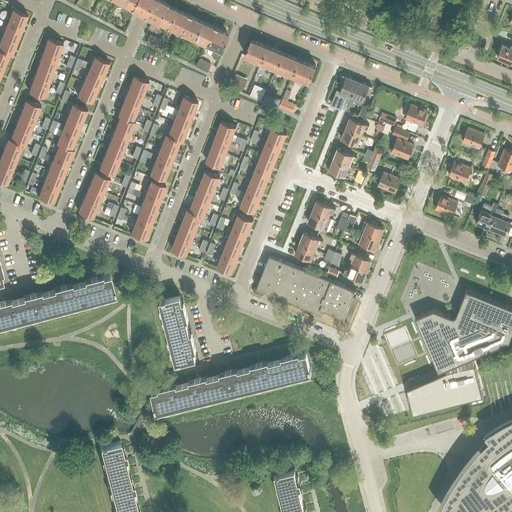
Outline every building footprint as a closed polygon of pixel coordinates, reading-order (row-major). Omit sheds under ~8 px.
[(119,0),(118,2),(128,7),(127,8),(130,10),(131,8),(143,15),(144,15),(152,0),(119,0)] [(166,4),(167,3),(160,0),(152,0),(144,15),(157,22),(157,21),(167,26),(175,8),(166,4)] [(13,8),(7,22),(22,28),(28,14),(13,8)] [(186,14),(175,8),(167,26),(178,31),(177,33),(179,34),(180,32),(193,38),(196,32),(201,21),(191,16),(191,15),(186,13),(186,14)] [(441,18),(435,15),(433,15),(429,25),(436,28),(437,28),(441,18)] [(212,26),(201,21),(196,32),(193,38),(204,43),(203,45),(205,46),(206,44),(219,50),(228,33),(217,28),(212,25),(212,26)] [(7,22),(2,35),(17,41),(22,28),(7,22)] [(150,34),(146,42),(157,47),(161,40),(160,40),(150,34)] [(0,40),(0,49),(10,53),(9,54),(12,54),(17,41),(2,35),(0,40)] [(58,56),(63,43),(48,38),(48,37),(43,51),(58,56)] [(245,54),(253,58),(259,60),(258,62),(260,63),(261,61),(277,68),(283,52),(270,46),(271,45),(265,43),(265,44),(252,38),(245,54)] [(511,46),(510,46),(510,48),(502,45),(497,57),(511,63),(511,46)] [(0,64),(4,66),(9,54),(10,53),(0,49),(0,64)] [(53,70),(58,56),(43,51),(38,64),(53,70)] [(297,57),(283,52),(277,68),(293,74),(292,76),(294,78),(295,75),(309,81),(316,65),(302,59),(297,56),(297,57)] [(89,69),(103,75),(109,62),(94,56),(89,69)] [(199,58),(195,66),(207,72),(211,64),(199,58)] [(48,83),(53,70),(38,64),(34,78),(48,83)] [(89,69),(83,82),(97,88),(103,75),(89,69)] [(331,103),(338,106),(345,109),(357,80),(343,74),(343,75),(340,83),(343,84),(340,90),(337,88),(331,103)] [(128,88),(143,94),(148,81),(134,75),(128,88)] [(48,83),(34,78),(29,91),(44,97),(48,83)] [(246,83),(234,78),(231,87),(242,92),(246,83)] [(372,86),(357,80),(345,109),(352,112),(357,98),(363,101),(366,93),(368,94),(371,87),(372,87),(372,86)] [(83,82),(77,95),(92,101),(97,88),(83,82)] [(123,101),(138,107),(143,94),(128,88),(123,101)] [(261,100),(264,93),(253,88),(250,95),(261,100)] [(183,95),(178,109),(192,114),(198,101),(183,95)] [(20,113),(35,119),(41,105),(26,100),(20,113)] [(282,101),(280,106),(286,108),(291,110),(291,109),(293,104),(288,102),(286,101),(283,100),(282,101)] [(120,116),(120,115),(132,120),(133,120),(138,107),(123,101),(118,115),(120,116)] [(67,116),(82,122),(87,109),(73,103),(67,116)] [(422,124),(428,110),(411,103),(405,118),(422,124)] [(369,108),(369,107),(363,105),(359,115),(365,118),(369,108)] [(172,122),(187,128),(192,114),(178,109),(172,122)] [(15,126),(30,132),(35,119),(20,113),(15,126)] [(394,124),(396,118),(382,113),(378,123),(384,125),(386,121),(394,124)] [(120,116),(115,128),(130,134),(135,121),(133,120),(132,120),(120,115),(120,116)] [(62,129),(77,135),(82,122),(67,116),(62,129)] [(346,127),(359,133),(361,127),(367,129),(369,125),(363,122),(364,120),(357,117),(356,120),(350,117),(346,127)] [(231,140),(236,126),(221,121),(216,134),(231,140)] [(167,134),(167,135),(180,140),(182,141),(187,128),(172,122),(167,134)] [(384,125),(378,123),(376,128),(382,131),(384,125)] [(30,132),(15,126),(10,139),(23,144),(22,145),(25,146),(30,132)] [(395,126),(392,133),(407,139),(410,132),(395,126)] [(287,133),(272,127),(267,140),(281,146),(287,133)] [(357,139),(359,133),(346,127),(341,138),(348,141),(347,143),(354,146),(355,144),(360,146),(362,141),(357,139)] [(485,133),(480,131),(468,127),(462,141),(479,147),(485,133)] [(124,147),(130,134),(115,128),(110,141),(124,147)] [(59,144),(59,143),(71,148),(72,148),(77,135),(62,129),(57,143),(59,144)] [(160,147),(175,153),(180,140),(167,135),(167,134),(165,133),(160,147)] [(216,134),(211,147),(226,153),(231,140),(216,134)] [(408,158),(414,144),(397,137),(392,151),(408,158)] [(3,151),(17,157),(22,145),(23,144),(10,139),(8,138),(3,151)] [(267,140),(261,153),(276,159),(281,146),(267,140)] [(104,154),(119,160),(124,147),(110,141),(104,154)] [(54,156),(68,162),(74,149),(72,148),(71,148),(59,143),(59,144),(54,156)] [(169,166),(175,153),(160,147),(155,160),(169,166)] [(211,147),(206,161),(221,167),(226,153),(211,147)] [(333,159),(346,164),(349,159),(354,161),(356,156),(351,154),(351,151),(345,148),(344,151),(337,148),(333,159)] [(374,151),(367,148),(365,154),(372,156),(373,155),(375,151),(374,151)] [(511,169),(511,150),(505,148),(498,164),(511,169)] [(491,164),(495,151),(489,149),(484,161),(491,164)] [(3,151),(0,157),(0,165),(12,170),(17,157),(3,151)] [(261,153),(256,166),(271,172),(276,159),(261,153)] [(99,168),(114,174),(119,160),(104,154),(99,168)] [(370,162),(372,156),(365,154),(363,159),(370,162)] [(379,158),(373,155),(372,156),(370,162),(368,167),(374,170),(379,158)] [(49,169),(63,175),(68,162),(54,156),(49,169)] [(346,164),(333,159),(328,170),(335,172),(334,174),(341,177),(342,175),(347,177),(349,172),(344,170),(346,164)] [(149,174),(164,179),(169,166),(155,160),(149,174)] [(466,181),(471,167),(455,160),(449,175),(466,181)] [(7,183),(12,170),(0,165),(0,180),(7,184),(7,183)] [(256,166),(251,179),(265,185),(271,172),(256,166)] [(43,183),(58,188),(63,175),(49,169),(43,183)] [(355,180),(356,180),(362,183),(366,172),(359,169),(355,180)] [(220,176),(205,170),(200,183),(215,189),(220,176)] [(95,171),(89,184),(104,191),(110,178),(95,171)] [(395,192),(401,177),(384,171),(378,185),(395,192)] [(486,171),(481,184),(489,186),(494,174),(486,171)] [(160,198),(165,185),(151,179),(146,193),(160,198)] [(251,179),(245,192),(260,198),(265,185),(251,179)] [(38,195),(38,196),(53,202),(58,188),(43,183),(38,195)] [(195,196),(209,202),(215,189),(200,183),(195,196)] [(104,191),(89,184),(84,197),(98,204),(104,191)] [(245,192),(240,206),(255,212),(260,198),(245,192)] [(160,198),(146,193),(141,206),(155,212),(160,198)] [(477,197),(467,193),(464,200),(474,204),(477,197)] [(452,215),(458,201),(441,194),(435,208),(452,215)] [(190,209),(190,210),(202,214),(202,215),(204,216),(209,202),(195,196),(190,209)] [(84,197),(78,211),(92,217),(98,204),(84,197)] [(312,211),(328,217),(330,212),(333,213),(335,208),(329,206),(330,203),(324,201),(323,203),(316,200),(312,211)] [(481,209),(480,214),(478,217),(477,222),(476,222),(480,223),(489,227),(494,215),(497,208),(498,204),(496,203),(494,203),(493,206),(484,203),(481,209)] [(155,212),(141,206),(136,219),(150,225),(155,212)] [(190,209),(187,208),(182,222),(197,228),(202,215),(202,214),(190,210),(190,209)] [(497,208),(494,215),(489,227),(505,234),(511,221),(508,220),(509,215),(503,213),(504,211),(497,208)] [(320,229),(319,232),(325,234),(327,228),(330,230),(334,220),(328,217),(312,211),(308,221),(314,224),(314,226),(320,229)] [(346,224),(350,214),(344,211),(339,222),(346,224)] [(253,219),(238,213),(233,227),(247,233),(253,219)] [(357,216),(355,216),(350,214),(346,224),(352,227),(357,216)] [(145,238),(150,225),(136,219),(131,233),(145,238)] [(363,225),(360,231),(363,232),(363,231),(379,238),(384,228),(377,225),(378,223),(371,220),(371,222),(365,220),(363,225)] [(177,235),(192,241),(197,228),(182,222),(177,235)] [(343,230),(346,224),(339,222),(337,227),(343,230)] [(352,227),(346,224),(343,230),(350,233),(352,227)] [(233,227),(227,240),(242,246),(247,233),(233,227)] [(369,246),(375,249),(379,238),(363,231),(363,232),(361,237),(358,236),(356,241),(362,243),(361,246),(368,248),(369,246)] [(316,249),(318,244),(320,245),(322,240),(316,238),(317,235),(311,233),(310,235),(304,232),(299,243),(316,249)] [(172,249),(186,254),(192,241),(177,235),(172,249)] [(242,246),(227,240),(222,253),(237,259),(242,246)] [(299,243),(295,253),(302,256),(301,258),(307,261),(307,259),(313,262),(314,261),(316,256),(313,255),(316,249),(299,243)] [(326,254),(333,256),(335,251),(328,248),(326,254)] [(335,251),(333,256),(340,259),(342,253),(335,251)] [(353,258),(350,264),(366,270),(371,259),(364,257),(365,255),(359,252),(358,254),(352,252),(350,257),(353,258)] [(231,272),(237,259),(222,253),(217,267),(231,272)] [(257,286),(256,287),(271,293),(283,298),(322,314),(323,313),(320,311),(322,308),(331,311),(348,318),(356,299),(352,297),(355,290),(356,288),(302,267),(269,254),(269,255),(257,286)] [(331,262),(333,256),(326,254),(324,259),(331,262)] [(340,259),(333,256),(331,262),(338,265),(340,259)] [(362,280),(366,270),(350,264),(348,269),(345,268),(343,273),(349,275),(349,277),(355,280),(356,278),(362,280)] [(339,271),(330,267),(327,273),(337,277),(339,271)] [(91,279),(78,283),(84,302),(99,298),(114,294),(114,292),(114,291),(113,288),(109,274),(97,278),(96,275),(95,276),(96,277),(93,277),(91,278),(91,277),(90,277),(91,279)] [(60,287),(48,291),(53,310),(84,302),(78,283),(66,286),(66,284),(65,284),(65,285),(63,285),(61,286),(60,285),(60,287)] [(423,381),(407,388),(407,390),(413,413),(483,395),(476,371),(475,366),(472,356),(472,354),(508,339),(511,328),(511,307),(469,290),(466,289),(459,305),(462,307),(457,318),(450,315),(434,308),(415,316),(438,369),(438,371),(446,368),(447,371),(448,373),(424,383),(423,381)] [(30,296),(18,299),(23,318),(38,314),(53,310),(48,291),(36,294),(36,292),(35,292),(35,293),(33,293),(31,294),(30,293),(29,293),(30,296)] [(162,300),(160,300),(164,315),(168,331),(187,326),(187,323),(184,314),(187,313),(187,312),(186,312),(185,308),(186,308),(185,307),(183,308),(181,300),(180,295),(166,299),(166,298),(162,299),(162,300)] [(0,324),(8,322),(23,318),(18,299),(6,302),(5,300),(4,300),(5,301),(2,302),(0,302),(0,301),(0,324)] [(187,326),(168,331),(172,347),(176,362),(178,362),(182,361),(195,357),(194,353),(192,345),(195,344),(195,343),(194,344),(192,339),(193,339),(193,338),(191,339),(189,331),(187,326)] [(295,376),(311,372),(311,370),(310,367),(306,353),(294,356),(293,354),(292,354),(292,355),(290,356),(288,356),(287,355),(286,355),(287,358),(275,361),(280,380),(295,376)] [(280,380),(275,361),(263,364),(262,361),(261,362),(261,363),(259,363),(257,364),(257,363),(256,363),(256,365),(244,368),(249,388),(264,384),(280,380)] [(249,388),(244,368),(232,371),(232,369),(231,369),(231,370),(229,371),(227,372),(226,370),(225,371),(226,373),(214,376),(219,396),(234,392),(249,388)] [(219,396),(214,376),(202,379),(201,377),(200,377),(200,378),(198,379),(196,379),(196,378),(195,378),(195,381),(183,384),(188,403),(203,399),(219,396)] [(156,409),(157,411),(173,407),(188,403),(183,384),(171,387),(170,384),(169,385),(170,386),(167,386),(165,387),(165,386),(164,386),(165,388),(152,391),(156,406),(155,406),(156,409)] [(445,498),(442,505),(444,508),(446,511),(492,511),(495,511),(501,509),(508,506),(511,503),(511,414),(510,416),(506,418),(503,419),(500,421),(497,423),(494,425),(491,427),(488,429),(486,431),(484,432),(485,434),(486,434),(488,436),(489,438),(485,441),(481,445),(478,450),(474,454),(471,458),(468,462),(465,466),(462,470),(458,475),(456,479),(453,484),(450,489),(448,493),(445,498)] [(120,442),(120,441),(105,445),(105,444),(102,445),(100,446),(100,447),(101,447),(108,477),(128,472),(125,460),(127,459),(126,453),(123,454),(120,442)] [(295,469),(280,473),(274,474),(275,475),(278,486),(282,505),(302,500),(299,488),(302,487),(300,481),(297,481),(295,470),(295,469)] [(128,472),(108,477),(116,508),(135,503),(132,490),(135,490),(133,484),(131,484),(128,472)] [(302,500),(282,505),(284,511),(307,511),(308,511),(305,511),(302,500)] [(137,511),(135,503),(116,508),(117,511),(137,511)]
